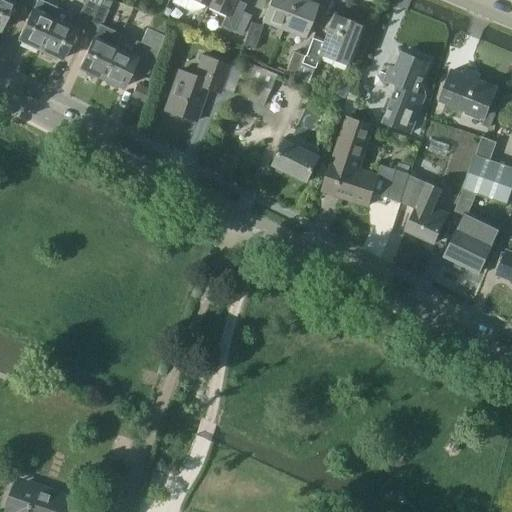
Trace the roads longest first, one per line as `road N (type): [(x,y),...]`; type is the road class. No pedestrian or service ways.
road 1 (tertiary): [(511,352),(0,98)]
road 2 (track): [(232,211),(122,511)]
road 3 (track): [(170,511),(201,445),(257,223)]
